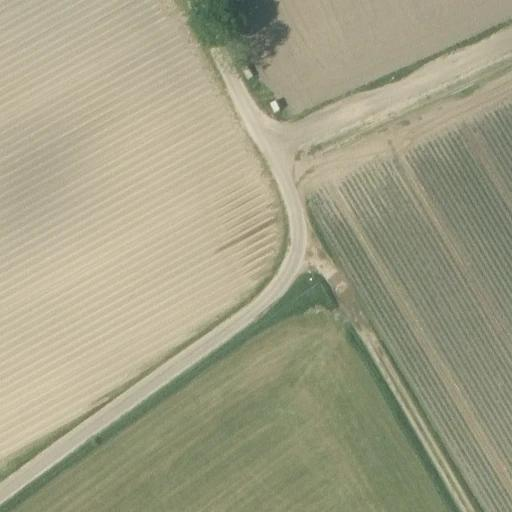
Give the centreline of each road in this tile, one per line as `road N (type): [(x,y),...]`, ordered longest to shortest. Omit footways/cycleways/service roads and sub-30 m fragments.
road 1 (unclassified): [(0,490),(290,271),(306,248),(277,159),(200,0)]
road 2 (track): [(470,511),(322,260),(306,248)]
